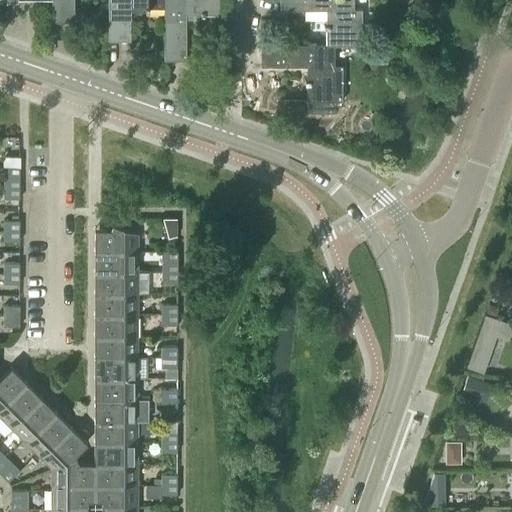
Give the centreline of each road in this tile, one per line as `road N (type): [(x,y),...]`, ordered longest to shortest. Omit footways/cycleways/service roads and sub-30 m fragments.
road 1 (tertiary): [(352,511),(408,346),(402,251)]
road 2 (tertiary): [(224,132),(0,58)]
road 3 (tertiary): [(402,251),(382,218),(350,190),(224,132)]
road 4 (residential): [(511,80),(454,223),(402,251)]
road 5 (residential): [(224,132),(253,0)]
